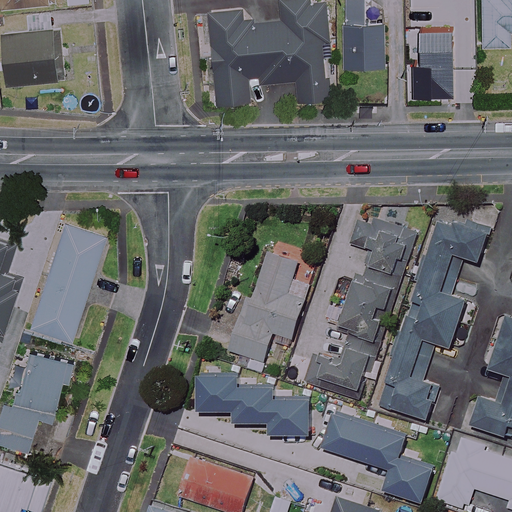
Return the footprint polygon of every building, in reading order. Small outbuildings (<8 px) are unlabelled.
[(211,13),(219,101),(253,98),(252,84),(295,80),(297,101),(332,98),(330,76),(327,76),(323,40),(330,40),(327,2),(311,4),(310,0),(279,0),(282,19),(254,22),(253,9),(211,13)] [(365,0),(346,0),(346,67),(388,67),(389,23),(365,23),(365,0)] [(511,0),(484,0),(483,46),(511,47),(511,32),(511,0)] [(454,83),(455,25),(416,25),(415,83),(454,83)] [(67,79),(61,27),(5,33),(10,85),(67,79)] [(492,232),(443,217),(384,408),(432,419),(443,383),(426,378),(438,342),(457,347),(473,296),(452,290),(463,256),(483,262),(492,232)] [(355,244),(375,251),(370,263),(406,276),(421,232),(386,220),(382,229),(362,222),(355,244)] [(109,237),(67,223),(32,327),(74,341),(109,237)] [(19,243),(0,236),(0,340),(3,341),(26,278),(8,271),(19,243)] [(255,303),(303,318),(310,297),(293,291),(305,254),(274,245),(255,303)] [(354,332),(382,342),(404,281),(364,266),(343,324),(355,329),(354,332)] [(303,318),(255,303),(247,301),(232,350),(268,361),(277,333),(297,339),(303,318)] [(511,317),(495,369),(507,373),(498,400),(484,396),(475,424),(511,436),(511,317)] [(382,342),(354,332),(344,361),(331,356),(320,384),(337,393),(360,399),(382,342)] [(77,362),(34,350),(20,399),(7,395),(0,418),(0,441),(32,451),(42,417),(55,421),(67,380),(72,381),(77,362)] [(293,397),(236,377),(229,397),(225,395),(213,429),(289,455),(297,431),(283,427),(293,397)] [(384,408),(337,393),(328,421),(389,441),(383,459),(429,474),(444,428),(384,408)] [(511,456),(461,438),(440,498),(470,509),(477,487),(511,499),(511,504),(511,507),(511,456)] [(246,511),(258,476),(197,456),(183,495),(233,511),(246,511)] [(0,511),(2,511),(21,511),(24,504),(43,510),(53,478),(0,460),(0,511)] [(381,511),(382,511),(340,498),(335,511),(381,511)]
